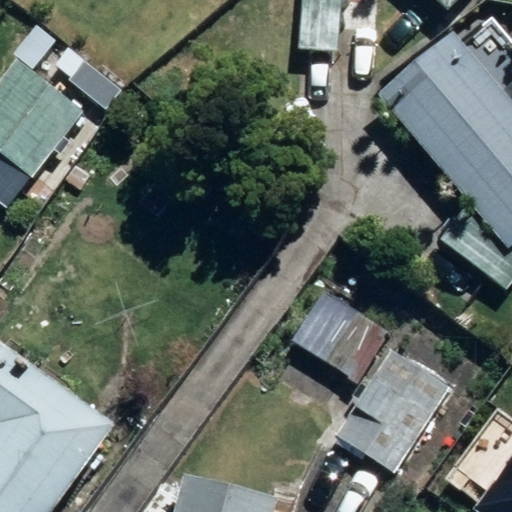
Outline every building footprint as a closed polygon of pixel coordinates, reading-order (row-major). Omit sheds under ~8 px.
[(342,0),(302,0),(301,59),(342,60),(342,0)] [(427,0),(451,21),(470,0),(427,0)] [(456,43),(380,106),(510,260),(511,258),(511,93),(505,100),(456,43)] [(88,125),(16,62),(0,81),(0,160),(33,189),(88,125)] [(388,337),(330,299),(298,349),(356,387),(388,337)] [(63,511),(119,437),(0,351),(0,511),(63,511)] [(449,395),(391,357),(355,413),(412,451),(449,395)] [(511,511),(511,458),(476,506),(484,511),(511,511)] [(278,511),(279,510),(187,487),(180,511),(278,511)]
